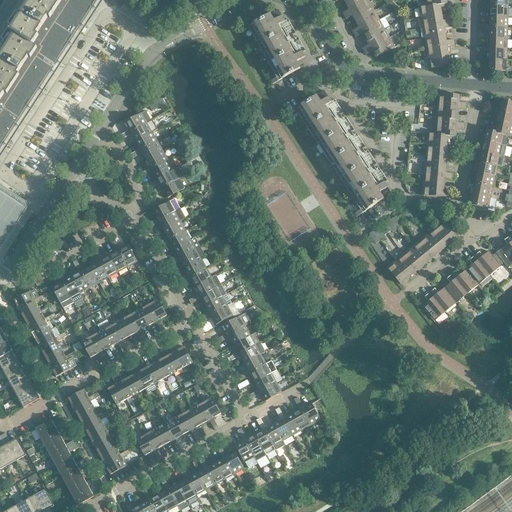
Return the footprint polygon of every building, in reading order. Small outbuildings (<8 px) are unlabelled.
[(24,0),(24,1),(22,6),(7,30),(14,34),(53,60),(57,59),(95,0),(24,0)] [(343,13),(344,16),(369,3),(367,0),(352,0),(346,4),(349,10),(343,13)] [(490,6),(508,7),(508,0),(490,0),(490,4),(486,4),(486,9),(490,9),(490,6)] [(352,16),(355,22),(374,12),(369,3),(344,16),(346,20),(352,16)] [(419,8),(420,18),(441,15),(440,8),(448,7),(447,4),(447,3),(426,7),(419,8)] [(125,4),(122,9),(127,12),(130,8),(125,4)] [(490,17),(508,18),(508,7),(490,6),(490,9),(490,17)] [(250,30),(253,36),(283,19),(282,18),(278,10),(276,11),(274,13),(275,16),(271,18),(270,15),(242,30),(244,33),(250,30)] [(352,31),(354,34),(379,21),(374,12),(355,22),(359,28),(352,31)] [(420,18),(422,28),(450,24),(450,20),(443,21),(441,15),(420,18)] [(489,28),(507,28),(508,18),(490,17),(489,26),(485,26),(485,30),(489,30),(489,28)] [(253,36),(258,45),(280,33),(276,26),(278,25),(280,24),(288,38),(296,34),(292,28),(291,25),(288,20),(284,22),(284,20),(283,19),(253,36)] [(362,34),(365,40),(384,29),(379,21),(354,34),(356,38),(362,34)] [(422,28),(424,39),(445,35),(444,28),(451,27),(450,24),(422,28)] [(489,39),(507,39),(507,28),(489,28),(489,30),(489,39)] [(362,49),(364,52),(389,38),(384,29),(365,40),(369,46),(362,49)] [(258,45),(263,54),(285,42),(280,33),(258,45)] [(11,38),(9,42),(47,68),(48,72),(53,65),(57,59),(53,60),(14,34),(11,38)] [(424,39),(426,49),(454,44),(453,40),(446,42),(445,35),(424,39)] [(268,63),(273,72),(303,55),(302,53),(306,51),(302,45),(300,42),(298,37),(290,41),(298,56),(296,57),(294,58),(290,51),(268,63)] [(389,38),(364,52),(366,55),(372,52),(375,58),(380,55),(394,47),(389,38)] [(489,47),(485,47),(484,52),(489,52),(489,50),(507,50),(507,39),(489,39),(489,47)] [(0,247),(26,207),(0,191),(0,146),(48,72),(47,68),(9,42),(4,40),(5,41),(0,49),(0,247)] [(263,54),(268,63),(290,51),(285,42),(263,54)] [(426,49),(427,59),(449,55),(447,49),(454,47),(454,44),(426,49)] [(489,52),(489,60),(507,61),(507,50),(489,50),(489,52)] [(277,78),(272,80),(271,81),(272,85),(298,71),(300,69),(299,66),(303,64),(304,67),(305,66),(308,65),(308,64),(304,57),(303,55),(273,72),(277,78)] [(449,55),(427,59),(429,69),(457,64),(456,60),(450,62),(449,55)] [(481,71),(488,72),(506,72),(511,72),(511,61),(507,61),(489,60),(488,66),(481,66),(481,71)] [(297,113),(301,119),(330,100),(325,92),(324,91),(323,92),(290,114),(292,117),(297,113)] [(438,94),(437,104),(465,107),(466,103),(458,103),(459,96),(438,94)] [(163,100),(162,100),(153,105),(154,108),(155,108),(164,103),(163,100)] [(306,126),(307,127),(328,114),(323,107),(325,106),(327,105),(336,118),(343,114),(340,108),(338,105),(334,100),(331,102),(331,101),(330,100),(301,119),(306,126)] [(494,113),(499,114),(499,112),(511,114),(511,103),(501,101),(500,110),(495,109),(494,113)] [(436,115),(457,116),(458,110),(465,110),(465,107),(437,104),(436,115)] [(131,132),(147,123),(151,121),(146,112),(126,123),(130,130),(124,133),(127,137),(132,134),(131,132)] [(499,114),(497,123),(511,125),(511,114),(499,112),(499,114)] [(308,129),(312,136),(333,122),(328,114),(307,127),(307,128),(308,129)] [(435,125),(464,127),(464,124),(457,123),(457,116),(436,115),(435,125)] [(345,117),(338,121),(347,135),(355,131),(351,125),(349,122),(345,117)] [(317,143),(318,144),(339,131),(333,122),(312,136),(317,143)] [(136,142),(153,133),(147,123),(131,132),(132,134),(136,142)] [(511,125),(497,123),(495,132),(495,133),(504,135),(504,136),(509,137),(511,137),(511,125)] [(435,135),(456,136),(456,130),(463,131),(464,127),(435,125),(435,135)] [(319,146),(323,153),(344,139),(339,131),(318,144),(318,145),(319,146)] [(495,133),(495,132),(486,131),(484,142),(502,145),(507,146),(509,137),(504,136),(504,135),(495,133)] [(141,151),(158,142),(153,133),(136,142),(140,149),(135,152),(137,156),(143,153),(141,151)] [(357,134),(349,138),(358,153),(366,148),(362,142),(360,140),(357,134)] [(426,144),(448,146),(448,140),(455,140),(456,136),(435,135),(427,134),(426,144)] [(328,160),(329,162),(350,148),(344,139),(323,153),(328,160)] [(147,161),(163,151),(158,142),(141,151),(143,153),(147,161)] [(484,142),(482,152),(499,156),(502,145),(484,142)] [(425,155),(454,157),(454,153),(447,153),(448,146),(426,144),(425,155)] [(330,163),(335,170),(355,156),(350,148),(329,162),(330,163)] [(152,170),(168,161),(163,151),(147,161),(151,168),(146,171),(148,175),(153,172),(152,170)] [(360,156),(370,170),(377,165),(374,160),(371,156),(368,151),(360,156)] [(482,152),(479,163),(497,167),(502,168),(504,157),(499,156),(482,152)] [(425,165),(446,167),(446,160),(454,161),(454,157),(425,155),(425,165)] [(339,177),(340,179),(361,165),(355,156),(335,170),(339,177)] [(157,179),(174,170),(168,161),(152,170),(153,172),(157,179)] [(479,163),(477,173),(495,177),(497,167),(479,163)] [(341,181),(346,187),(367,174),(361,165),(340,179),(341,181)] [(424,175),(452,177),(453,174),(445,173),(446,167),(425,165),(424,175)] [(159,194),(164,191),(163,189),(179,180),(184,177),(178,168),(174,170),(157,179),(161,187),(156,190),(159,194)] [(352,198),(357,204),(386,186),(385,185),(385,184),(388,181),(384,176),(382,173),(379,168),(371,172),(380,186),(378,188),(377,189),(372,182),(351,196),(352,198)] [(475,182),(475,184),(493,188),(495,177),(477,173),(475,182)] [(350,194),(351,196),(372,182),(367,174),(346,187),(350,194)] [(423,185),(444,187),(445,180),(452,181),(452,180),(452,177),(424,175),(423,185)] [(163,189),(164,191),(169,200),(185,191),(179,180),(163,189)] [(475,184),(472,195),(490,198),(493,188),(475,184)] [(422,196),(451,198),(451,194),(444,193),(444,187),(423,185),(422,196)] [(361,210),(355,214),(357,217),(384,200),(382,197),(386,194),(387,197),(389,196),(390,195),(392,194),(388,189),(386,186),(357,204),(361,210)] [(490,198),(472,195),(470,206),(487,209),(488,209),(494,210),(497,200),(490,199),(490,198)] [(158,221),(175,212),(180,209),(175,200),(170,203),(155,211),(153,212),(157,219),(153,222),(155,226),(160,223),(158,221)] [(415,218),(420,215),(416,209),(415,208),(415,207),(414,206),(413,205),(408,209),(415,218)] [(164,230),(180,221),(185,218),(180,209),(175,212),(158,221),(160,223),(164,230)] [(404,212),(405,214),(409,220),(410,221),(415,218),(408,209),(404,212)] [(451,222),(443,212),(438,216),(443,222),(444,224),(446,226),(451,222)] [(403,226),(401,224),(397,218),(396,217),(391,220),(398,230),(403,226)] [(387,223),(388,225),(392,231),(393,233),(398,230),(391,220),(387,223)] [(169,240),(185,231),(180,221),(164,230),(168,238),(163,241),(165,245),(170,242),(169,240)] [(457,239),(446,226),(444,224),(443,222),(435,229),(448,246),(457,239)] [(385,237),(385,236),(381,230),(379,228),(375,231),(381,240),(385,237)] [(435,229),(427,236),(440,252),(448,246),(435,229)] [(174,249),(191,240),(185,231),(169,240),(170,242),(174,249)] [(370,234),(371,236),(375,242),(376,243),(381,240),(375,231),(370,234)] [(427,236),(419,242),(432,259),(440,252),(427,236)] [(507,246),(496,253),(505,263),(508,268),(511,265),(511,240),(510,237),(507,239),(504,241),(507,246)] [(176,263),(181,261),(180,259),(200,247),(195,238),(191,240),(174,249),(178,257),(174,259),(176,263)] [(419,242),(411,248),(425,265),(432,259),(419,242)] [(119,251),(128,268),(138,263),(129,246),(121,250),(118,245),(114,247),(116,252),(119,251)] [(185,268),(201,259),(205,257),(200,247),(180,259),(181,261),(185,268)] [(411,248),(403,255),(417,271),(425,265),(411,248)] [(109,256),(118,273),(128,268),(119,251),(116,252),(109,256)] [(474,257),(489,276),(501,266),(492,256),(489,252),(483,257),(479,253),(477,255),(474,257)] [(496,253),(492,256),(501,266),(505,263),(496,253)] [(403,255),(395,261),(409,278),(417,271),(403,255)] [(100,262),(109,278),(118,273),(109,256),(102,260),(99,256),(95,258),(97,263),(100,262)] [(467,271),(478,285),(489,276),(474,257),(468,262),(472,266),(467,271)] [(190,278),(206,269),(201,259),(185,268),(189,276),(184,278),(186,282),(191,280),(190,278)] [(409,278),(395,261),(387,268),(400,285),(409,278)] [(90,267),(99,284),(109,278),(100,262),(97,263),(90,267)] [(81,272),(90,289),(99,284),(90,267),(83,271),(80,266),(76,268),(79,273),(81,272)] [(195,287),(212,278),(206,269),(190,278),(191,280),(195,287)] [(452,275),(467,294),(478,285),(467,271),(461,276),(457,271),(454,273),(452,275)] [(71,277),(80,294),(90,289),(81,272),(79,273),(71,277)] [(444,289),(456,303),(467,294),(452,275),(449,278),(446,280),(450,284),(444,289)] [(33,279),(37,286),(43,282),(39,276),(33,279)] [(57,279),(60,283),(62,282),(71,299),(80,294),(71,277),(63,281),(61,276),(57,279)] [(197,301),(202,298),(201,296),(221,285),(216,276),(212,278),(195,287),(200,294),(195,297),(197,301)] [(52,288),(61,305),(64,310),(74,305),(71,299),(62,282),(60,283),(52,288)] [(202,298),(206,306),(227,294),(221,285),(201,296),(202,298)] [(429,293),(445,313),(456,303),(444,289),(439,294),(435,289),(432,291),(429,293)] [(14,301),(19,311),(35,302),(36,304),(41,301),(39,297),(34,300),(30,292),(23,296),(14,301)] [(422,308),(434,322),(445,313),(429,293),(427,296),(424,298),(428,303),(422,308)] [(208,320),(213,317),(211,315),(228,306),(232,304),(227,294),(206,306),(210,313),(205,316),(207,318),(208,320)] [(159,300),(149,306),(158,322),(159,321),(168,317),(159,300)] [(19,311),(24,320),(41,311),(36,304),(35,302),(19,311)] [(149,306),(139,311),(148,327),(156,323),(158,328),(162,326),(159,321),(158,322),(149,306)] [(211,315),(213,317),(218,326),(222,324),(234,317),(228,306),(211,315)] [(91,314),(87,307),(82,310),(86,317),(91,314)] [(24,320),(30,330),(46,321),(47,323),(52,320),(50,316),(45,319),(41,311),(24,320)] [(139,311),(129,316),(139,332),(140,331),(148,327),(139,311)] [(225,340),(230,338),(229,336),(245,326),(252,323),(246,314),(240,317),(235,320),(224,326),(228,334),(223,336),(225,340)] [(92,316),(85,320),(87,324),(94,320),(92,316)] [(129,316),(120,321),(129,338),(137,333),(139,338),(143,336),(140,331),(139,332),(129,316)] [(30,330),(35,339),(51,330),(47,323),(46,321),(30,330)] [(120,321),(111,326),(120,343),(122,342),(129,338),(120,321)] [(0,333),(12,327),(10,323),(1,329),(0,327),(0,333)] [(101,332),(110,348),(118,344),(120,348),(124,346),(122,342),(120,343),(111,326),(101,332)] [(234,345),(254,334),(253,332),(250,334),(245,326),(229,336),(230,338),(234,345)] [(0,346),(8,342),(5,336),(14,331),(12,327),(0,333),(0,346)] [(35,339),(40,349),(56,340),(57,342),(62,339),(60,335),(55,338),(51,330),(35,339)] [(101,353),(103,352),(110,348),(101,332),(92,337),(101,353)] [(235,359),(240,356),(239,354),(256,345),(252,337),(255,336),(254,334),(234,345),(238,352),(233,355),(235,359)] [(99,354),(101,359),(105,357),(103,352),(101,353),(92,337),(82,342),(90,359),(99,354)] [(179,337),(171,342),(174,347),(176,351),(184,347),(183,346),(179,337)] [(40,349),(45,358),(62,349),(57,342),(56,340),(40,349)] [(0,346),(0,358),(23,346),(21,342),(11,348),(8,342),(0,346)] [(245,364),(261,355),(265,352),(260,343),(256,345),(239,354),(240,356),(245,364)] [(0,358),(0,365),(2,370),(19,361),(15,355),(25,350),(23,346),(0,358)] [(174,353),(183,369),(186,373),(188,372),(185,368),(193,363),(184,347),(176,351),(174,347),(170,349),(172,354),(174,353)] [(45,358),(51,368),(67,359),(68,361),(73,358),(70,354),(66,357),(62,349),(45,358)] [(165,358),(174,374),(181,370),(184,374),(186,373),(183,369),(174,353),(172,354),(165,358)] [(246,378),(251,375),(250,373),(266,364),(261,355),(245,364),(249,371),(243,374),(246,378)] [(155,363),(164,379),(174,374),(165,358),(157,362),(155,357),(151,359),(154,364),(155,363)] [(51,368),(56,378),(57,377),(72,369),(68,361),(67,359),(51,368)] [(2,370),(8,379),(33,365),(31,361),(22,366),(19,361),(2,370)] [(251,375),(255,383),(272,374),(277,371),(272,361),(266,364),(250,373),(251,375)] [(146,368),(155,384),(164,379),(155,363),(154,364),(146,368)] [(8,379),(13,389),(29,380),(26,374),(35,369),(33,365),(8,379)] [(137,374),(145,390),(155,384),(146,368),(138,373),(136,368),(132,370),(135,375),(137,374)] [(127,379),(136,395),(145,390),(137,374),(135,375),(127,379)] [(256,397),(261,394),(260,392),(277,383),(280,381),(279,378),(275,380),(272,374),(255,383),(259,390),(254,393),(256,397)] [(118,384),(126,400),(136,395),(127,379),(119,383),(117,378),(113,380),(116,385),(118,384)] [(13,389),(18,398),(44,384),(42,380),(32,385),(29,380),(13,389)] [(261,394),(266,403),(283,393),(277,383),(260,392),(261,394)] [(18,398),(23,408),(40,399),(36,393),(46,388),(44,384),(18,398)] [(108,390),(116,406),(126,400),(118,384),(116,385),(108,390)] [(84,390),(68,399),(73,409),(90,400),(91,402),(95,399),(93,395),(89,398),(84,390)] [(213,398),(203,404),(211,420),(213,419),(221,414),(213,398)] [(73,409),(78,418),(95,409),(91,402),(90,400),(73,409)] [(164,402),(159,405),(162,410),(168,407),(164,402)] [(302,410),(311,426),(321,421),(312,404),(304,409),(301,403),(297,405),(300,411),(302,410)] [(203,404),(193,409),(202,425),(210,421),(212,425),(216,423),(213,419),(211,420),(203,404)] [(104,414),(99,417),(95,409),(78,418),(84,428),(100,419),(101,421),(106,418),(104,414)] [(193,409),(184,414),(193,430),(195,429),(202,425),(193,409)] [(293,415),(302,431),(311,426),(302,410),(300,411),(293,415)] [(126,411),(121,414),(124,420),(130,416),(126,411)] [(283,420),(292,436),(302,431),(293,415),(285,419),(282,413),(278,416),(281,421),(283,420)] [(184,414),(174,419),(183,435),(191,431),(193,436),(197,434),(195,429),(193,430),(184,414)] [(84,428),(89,437),(105,428),(101,421),(100,419),(84,428)] [(174,419),(165,425),(174,441),(176,440),(183,435),(174,419)] [(35,429),(41,439),(67,425),(64,421),(55,426),(52,420),(49,421),(45,424),(41,426),(37,429),(35,429)] [(274,425),(283,442),(292,436),(283,420),(281,421),(274,425)] [(259,426),(262,432),(264,430),(276,451),(285,446),(283,442),(274,425),(266,429),(263,424),(259,426)] [(41,439),(46,449),(62,440),(59,434),(69,429),(67,425),(41,439)] [(155,430),(164,446),(172,442),(174,446),(178,444),(176,440),(174,441),(165,425),(155,430)] [(109,436),(105,428),(89,437),(94,447),(111,438),(111,440),(116,437),(114,433),(109,436)] [(155,451),(157,450),(164,446),(155,430),(146,435),(155,451)] [(262,432),(255,436),(266,456),(276,451),(264,430),(262,432)] [(2,436),(16,462),(26,456),(17,439),(11,443),(5,434),(2,436)] [(240,437),(243,442),(245,441),(254,457),(257,461),(266,456),(255,436),(247,440),(244,434),(240,437)] [(153,452),(156,457),(159,455),(157,450),(155,451),(146,435),(136,441),(145,457),(153,452)] [(0,448),(0,454),(7,467),(16,462),(2,436),(0,436),(0,441),(3,447),(0,448)] [(94,447),(100,456),(116,448),(111,440),(111,438),(94,447)] [(46,449),(51,458),(77,444),(75,440),(65,446),(62,440),(46,449)] [(245,441),(243,442),(235,446),(244,463),(254,457),(245,441)] [(51,458),(57,468),(73,459),(70,453),(79,448),(77,444),(51,458)] [(120,455),(116,448),(100,456),(105,466),(121,457),(122,458),(127,456),(125,452),(120,455)] [(33,449),(27,451),(30,457),(36,454),(33,449)] [(225,458),(234,475),(244,470),(240,465),(234,453),(227,457),(224,452),(221,455),(223,460),(225,458)] [(105,466),(110,475),(110,476),(112,475),(127,467),(122,458),(121,457),(105,466)] [(216,464),(225,480),(234,475),(225,458),(223,460),(216,464)] [(57,468),(62,477),(88,463),(85,459),(76,464),(73,459),(57,468)] [(62,477),(67,486),(83,478),(80,472),(90,467),(88,463),(62,477)] [(206,469),(216,486),(225,480),(216,464),(208,468),(206,463),(202,465),(204,470),(206,469)] [(197,474),(206,491),(216,486),(206,469),(204,470),(197,474)] [(187,479),(196,496),(206,491),(197,474),(189,478),(187,474),(183,476),(185,480),(187,479)] [(67,486),(72,496),(98,482),(96,478),(86,483),(83,478),(67,486)] [(178,485),(187,502),(190,507),(199,501),(196,496),(187,479),(185,480),(178,485)] [(72,496),(78,506),(94,497),(90,491),(100,486),(98,482),(72,496)] [(168,490),(177,507),(180,511),(190,507),(187,502),(178,485),(170,489),(167,484),(164,486),(167,491),(168,490)] [(159,495),(168,511),(180,511),(177,507),(168,490),(167,491),(159,495)] [(45,491),(35,496),(44,511),(48,511),(48,510),(54,507),(45,491)] [(145,497),(147,501),(149,500),(155,511),(168,511),(159,495),(151,499),(149,495),(145,497)] [(44,511),(35,496),(26,501),(31,511),(44,511)] [(147,501),(140,506),(143,511),(155,511),(149,500),(147,501)] [(31,511),(26,501),(16,507),(19,511),(31,511)] [(130,511),(143,511),(140,506),(134,509),(131,503),(125,507),(128,511),(130,511)]
